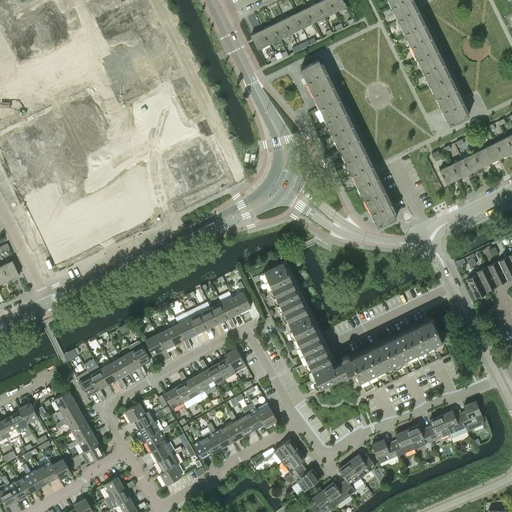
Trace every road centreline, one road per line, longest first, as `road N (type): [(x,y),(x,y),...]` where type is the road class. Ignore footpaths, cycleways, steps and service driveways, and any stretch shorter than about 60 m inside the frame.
road 1 (residential): [(126,453),(100,412),(245,330),(298,423)]
road 2 (residential): [(167,245),(50,0)]
road 3 (residential): [(298,423),(328,457),(366,432),(499,378)]
road 4 (residential): [(158,509),(298,423)]
road 5 (residential): [(499,378),(429,233)]
road 6 (tertiary): [(49,302),(167,245)]
